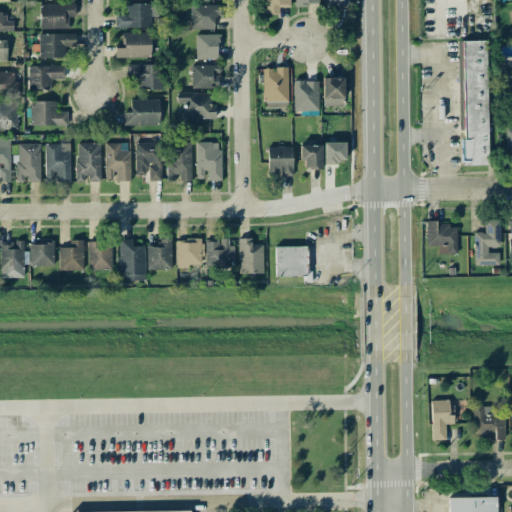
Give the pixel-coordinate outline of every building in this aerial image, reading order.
[(289,0),(264,0),(265,14),(279,14),(279,7),(289,7),(289,0)] [(40,29),(69,28),(68,17),(74,17),(74,3),(39,4),(40,29)] [(115,28),(151,27),(150,3),(126,4),(126,14),(115,14),(115,28)] [(189,5),(190,29),(213,29),(213,16),(219,16),(219,5),(189,5)] [(149,32),(122,33),(123,48),(114,48),(115,58),(150,57),(149,32)] [(74,33),(38,33),(38,57),(64,58),(64,46),(74,46),(74,33)] [(218,34),(195,34),(195,59),(218,58),(218,34)] [(486,40),(461,41),(463,165),(488,165),(486,40)] [(504,81),(511,81),(511,58),(503,59),(504,81)] [(28,64),(27,90),(50,91),(51,79),(63,79),(63,66),(28,64)] [(126,64),(126,77),(139,78),(139,89),(161,90),(162,65),(126,64)] [(191,88),(218,88),(218,65),(191,65),(191,88)] [(287,67),(262,68),(263,107),(288,107),(287,67)] [(0,97),(19,97),(19,81),(14,81),(13,71),(0,71),(0,97)] [(342,77),(321,78),(322,106),(343,105),(342,77)] [(318,81),(293,80),(292,110),(317,111),(318,81)] [(213,119),(213,93),(176,93),(176,103),(182,103),(182,119),(213,119)] [(158,99),(130,100),(130,112),(123,112),(123,125),(159,125),(158,99)] [(30,125),(67,125),(67,112),(53,111),(53,101),(30,101),(30,125)] [(0,102),(0,129),(17,129),(16,102),(0,102)] [(0,182),(10,182),(10,137),(0,137),(0,182)] [(134,143),(135,175),(147,175),(147,181),(160,180),(159,142),(134,143)] [(220,180),(220,142),(195,142),(195,178),(205,178),(205,180),(220,180)] [(344,142),(323,142),(323,163),(344,163),(344,142)] [(39,182),(40,143),(17,143),(17,156),(15,156),(14,182),(26,182),(39,182)] [(70,181),(70,143),(45,143),(44,181),(70,181)] [(76,143),(76,181),(85,181),(85,182),(100,181),(100,143),(76,143)] [(130,151),(119,150),(120,143),(105,143),(104,178),(114,179),(114,181),(129,181),(130,151)] [(166,181),(177,181),(191,180),(190,143),(165,143),(166,181)] [(321,145),(300,145),(301,169),(321,168),(321,145)] [(291,146),(266,147),(267,173),(279,173),(279,176),(292,176),(291,146)] [(498,265),(498,249),(499,249),(499,220),(485,220),(485,232),(473,232),(474,265),(498,265)] [(426,245),(437,245),(437,254),(456,254),(456,227),(447,227),(447,222),(425,222),(426,245)] [(146,244),(147,269),(170,269),(170,238),(157,239),(158,244),(146,244)] [(262,245),(251,245),(251,238),(238,238),(237,273),(262,273),(262,245)] [(144,280),(144,246),(131,246),(131,239),(118,239),(118,280),(144,280)] [(175,239),(175,268),(188,268),(188,264),(201,264),(201,239),(175,239)] [(82,270),(82,240),(69,240),(69,247),(58,247),(58,270),(82,270)] [(87,241),(87,270),(110,269),(110,240),(87,241)] [(234,240),(205,240),(204,263),(233,264),(234,240)] [(0,241),(0,276),(23,277),(23,265),(53,265),(53,243),(29,243),(29,251),(22,251),(22,241),(0,241)] [(275,276),(305,276),(305,246),(274,246),(275,276)] [(445,439),(445,424),(453,424),(453,416),(449,416),(448,399),(430,400),(432,440),(445,439)] [(503,438),(504,414),(493,414),(493,407),(473,406),(472,437),(503,438)] [(495,511),(495,497),(448,497),(447,511),(495,511)]
